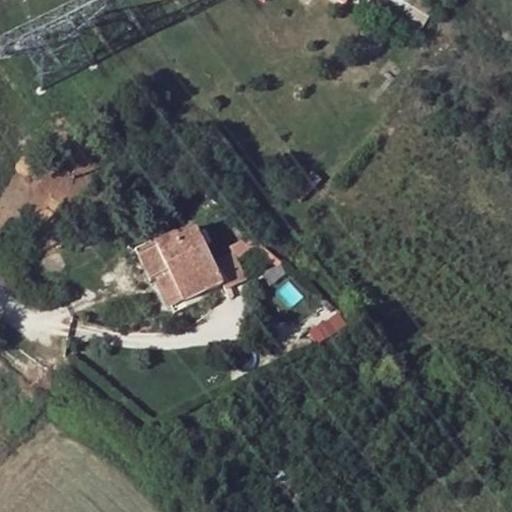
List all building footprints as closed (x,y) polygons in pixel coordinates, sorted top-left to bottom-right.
[(433,11),(417,1),(407,16),(382,0),(372,0),(365,11),(413,42),(433,11)] [(415,0),(382,0),(407,16),(417,1),(415,0)] [(37,236),(32,227),(11,239),(16,248),(37,236)] [(229,239),(231,242),(233,241),(237,251),(258,241),(252,228),(229,239)] [(223,285),(208,254),(196,231),(178,240),(177,237),(156,248),(158,252),(141,260),(152,282),(169,274),(184,304),(223,285)] [(231,242),(208,254),(223,285),(248,272),(237,251),(233,241),(231,242)] [(307,497),(282,472),(271,483),(297,508),(307,497)]
